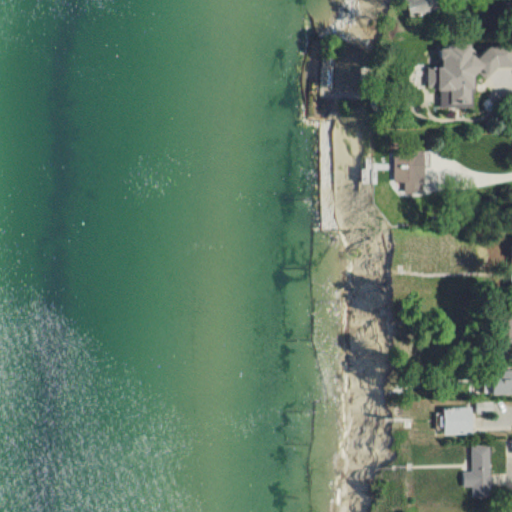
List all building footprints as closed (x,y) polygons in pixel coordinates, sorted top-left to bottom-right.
[(469,99),(469,90),(474,85),(473,69),(484,79),(495,67),(511,66),(511,45),(511,47),(486,48),(477,57),(467,47),(464,49),(440,50),(440,65),(431,74),(432,83),(437,83),(437,90),(450,89),(450,100),(469,99)] [(391,181),(404,182),(406,156),(392,155),(391,181)] [(491,394),(511,394),(511,369),(498,370),(498,380),(491,380),(491,394)] [(441,434),(465,433),(464,418),(461,418),(460,409),(440,410),(441,434)] [(489,446),(469,446),(470,471),(462,472),(462,487),(471,487),(471,492),(490,491),(489,446)]
